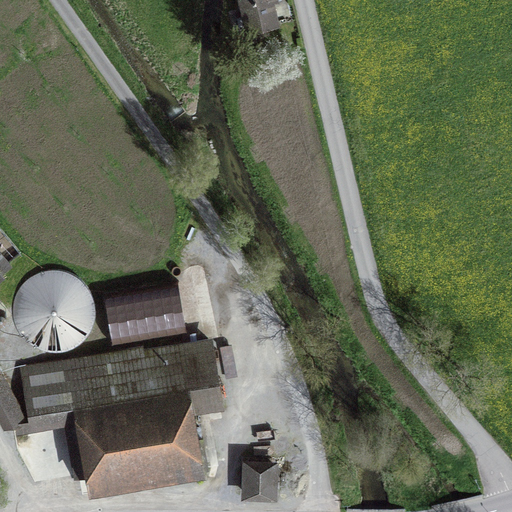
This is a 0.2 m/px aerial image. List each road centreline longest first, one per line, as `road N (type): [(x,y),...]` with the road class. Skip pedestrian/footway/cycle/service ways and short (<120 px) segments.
road 1 (residential): [(54,0),(252,283),(287,349),(327,511)]
road 2 (residential): [(511,497),(497,465),(388,324),(286,0)]
